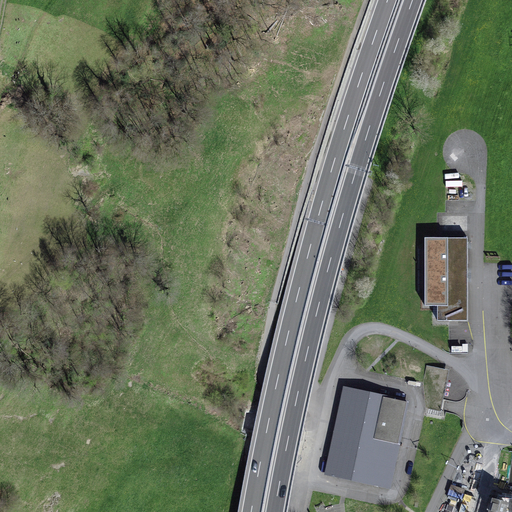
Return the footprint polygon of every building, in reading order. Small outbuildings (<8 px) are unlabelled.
[(437,321),(467,321),(467,238),(424,238),(425,306),(437,306),(437,321)] [(449,370),(445,370),(439,399),(421,395),(418,407),(440,412),(449,370)] [(339,476),(357,389),(342,386),(324,473),(339,476)] [(388,486),(407,400),(357,389),(339,476),(388,486)] [(451,487),(448,498),(461,503),(465,492),(451,487)] [(503,511),(506,504),(493,501),(490,511),(503,511)]
